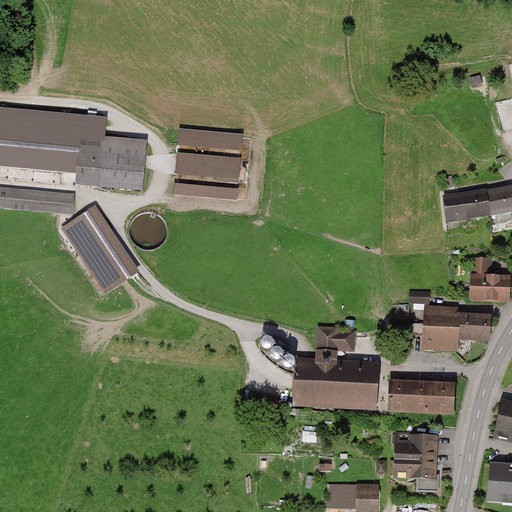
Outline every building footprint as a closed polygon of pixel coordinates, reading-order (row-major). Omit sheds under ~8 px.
[(487,77),(472,79),(473,90),(488,88),(487,77)] [(106,119),(0,110),(0,168),(79,175),(78,187),(143,192),(147,142),(105,138),(106,119)] [(175,197),(239,203),(245,137),(181,131),(176,182),(175,197)] [(511,187),(487,191),(491,215),(511,212),(511,187)] [(485,189),(443,196),(447,222),(489,215),(485,189)] [(76,197),(0,190),(0,205),(74,212),(76,197)] [(137,271),(94,207),(59,230),(102,294),(137,271)] [(470,275),(469,301),(510,303),(511,277),(470,275)] [(411,291),(410,302),(431,303),(432,293),(411,291)] [(457,307),(424,306),(423,349),(456,350),(457,307)] [(491,313),(460,313),(459,339),(490,340),(491,313)] [(295,361),(293,405),(375,409),(377,364),(295,361)] [(388,380),(386,413),(455,416),(456,383),(388,380)] [(263,402),(263,413),(286,413),(286,403),(263,402)] [(511,405),(504,404),(497,432),(511,435),(511,405)] [(434,464),(435,437),(397,436),(396,463),(434,464)] [(434,464),(396,463),(396,478),(418,479),(418,491),(438,492),(439,475),(434,475),(434,464)] [(511,502),(511,467),(492,466),(489,501),(511,502)] [(377,511),(378,491),(329,490),(328,507),(358,508),(358,511),(377,511)]
